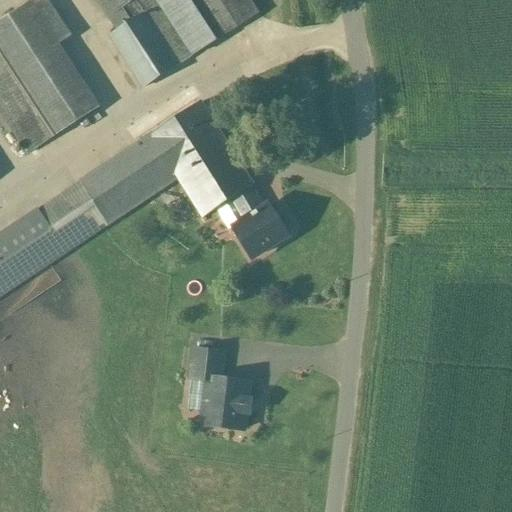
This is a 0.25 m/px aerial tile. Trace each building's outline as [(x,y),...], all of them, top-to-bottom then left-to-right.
[(47,0),(35,0),(31,3),(58,45),(71,37),(47,0)] [(115,15),(104,0),(96,0),(117,31),(123,28),(129,23),(121,11),(115,15)] [(104,0),(115,15),(121,11),(121,10),(135,0),(104,0)] [(191,58),(153,0),(135,0),(121,10),(121,11),(129,23),(143,14),(177,66),(191,58)] [(153,0),(191,58),(216,42),(188,0),(153,0)] [(258,14),(249,0),(188,0),(216,42),(258,14)] [(31,3),(0,22),(0,112),(27,154),(99,109),(58,45),(31,3)] [(117,31),(110,36),(143,88),(177,66),(143,14),(129,23),(123,28),(117,31)] [(199,104),(80,184),(108,225),(178,180),(227,149),(199,104)] [(227,149),(178,180),(203,217),(217,209),(232,199),(250,187),(252,186),(227,149)] [(80,184),(38,212),(66,253),(105,227),(108,225),(80,184)] [(264,208),(250,187),(232,199),(245,220),(264,208)] [(232,199),(217,209),(229,229),(233,227),(245,220),(232,199)] [(245,220),(233,227),(253,256),(287,236),(268,206),(264,208),(245,220)] [(0,296),(66,253),(38,212),(0,236),(0,296)] [(224,355),(196,352),(192,379),(208,381),(209,380),(221,381),(224,355)] [(221,381),(209,380),(208,381),(203,426),(244,431),(246,414),(251,415),(252,402),(248,401),(250,385),(221,381)]
